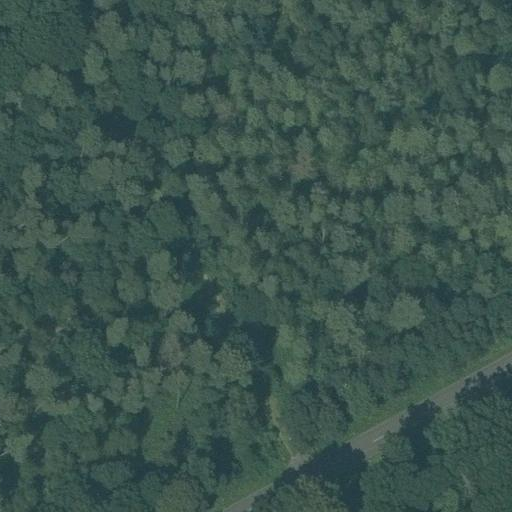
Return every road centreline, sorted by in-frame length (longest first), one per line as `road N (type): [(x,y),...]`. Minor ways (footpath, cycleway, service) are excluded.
road 1 (track): [(49,0),(329,511)]
road 2 (secondary): [(238,511),(511,364)]
